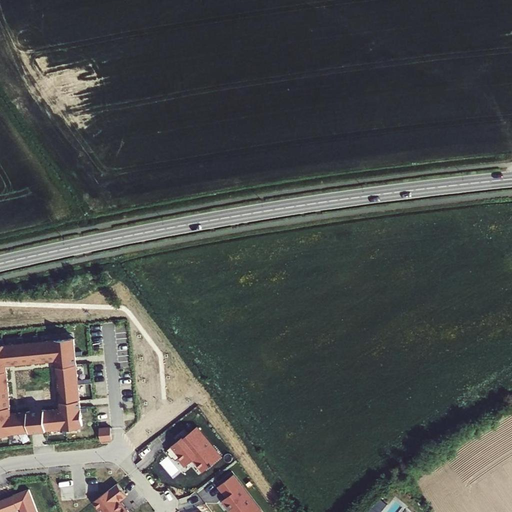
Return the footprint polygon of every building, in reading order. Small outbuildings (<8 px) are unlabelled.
[(0,345),(0,434),(83,426),(74,338),(0,345)] [(195,457),(205,469),(222,455),(198,425),(183,437),(182,436),(167,448),(169,450),(174,455),(176,459),(179,457),(185,465),(195,457)] [(260,511),(232,475),(223,482),(220,484),(228,495),(223,499),(232,511),(240,511),(241,511),(244,509),(245,511),(260,511)] [(127,493),(118,482),(94,500),(102,511),(129,511),(120,499),(127,493)] [(0,511),(8,511),(20,508),(21,511),(38,511),(29,488),(0,498),(0,511)]
